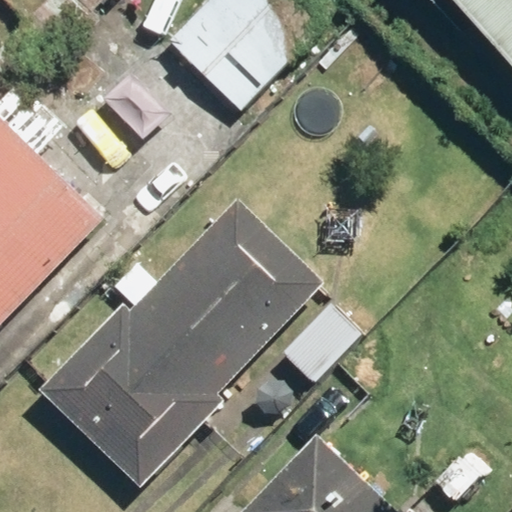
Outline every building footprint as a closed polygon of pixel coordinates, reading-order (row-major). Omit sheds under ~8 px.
[(216,0),(170,49),(240,117),(327,28),(297,0),(216,0)] [(511,0),(441,0),(511,76),(511,0)] [(0,332),(104,227),(56,190),(0,127),(0,332)] [(122,313),(38,399),(138,495),(222,409),(215,403),(322,292),(236,210),(129,320),(122,313)] [(364,338),(332,307),(281,360),(313,391),(364,338)] [(387,511),(315,444),(249,511),(387,511)]
